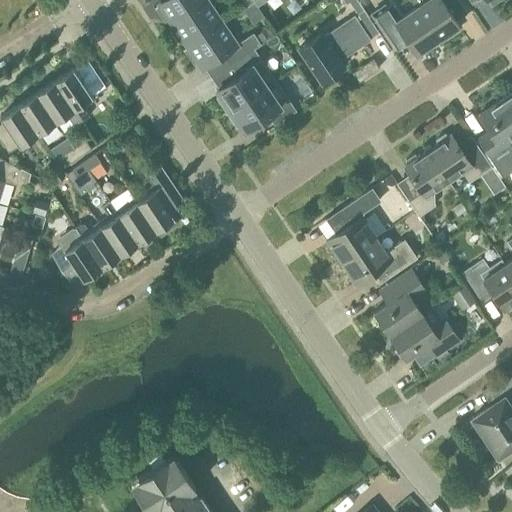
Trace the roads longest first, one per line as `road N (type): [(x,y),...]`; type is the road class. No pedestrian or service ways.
road 1 (residential): [(511,33),(237,216)]
road 2 (residential): [(0,285),(73,307),(110,304),(237,216)]
road 3 (residential): [(383,432),(237,216)]
road 4 (residential): [(237,216),(110,30)]
road 5 (residential): [(383,432),(511,344)]
